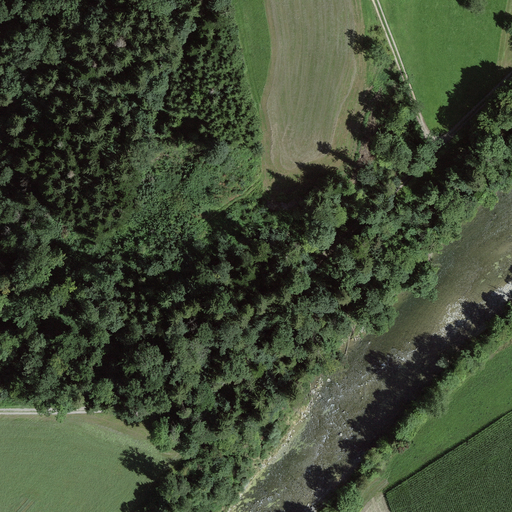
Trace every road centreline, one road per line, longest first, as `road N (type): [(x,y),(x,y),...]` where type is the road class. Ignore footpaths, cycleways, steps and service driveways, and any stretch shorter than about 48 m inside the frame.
road 1 (track): [(427,155),(237,373),(200,404),(0,411)]
road 2 (track): [(375,0),(427,155)]
